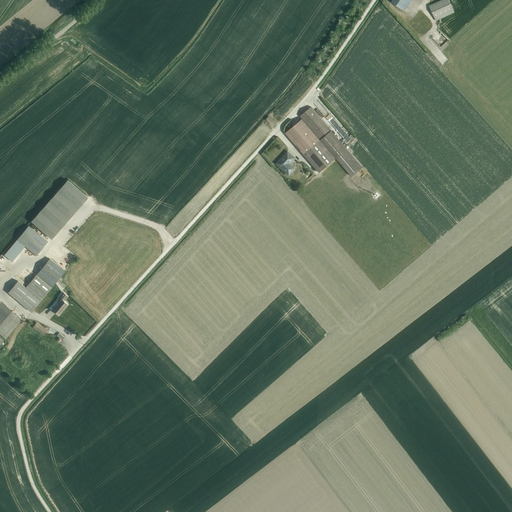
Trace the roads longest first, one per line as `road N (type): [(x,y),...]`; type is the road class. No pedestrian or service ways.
road 1 (unclassified): [(50,511),(31,480),(18,424),(23,408),(312,92),(375,0)]
road 2 (unclassified): [(0,83),(100,0)]
